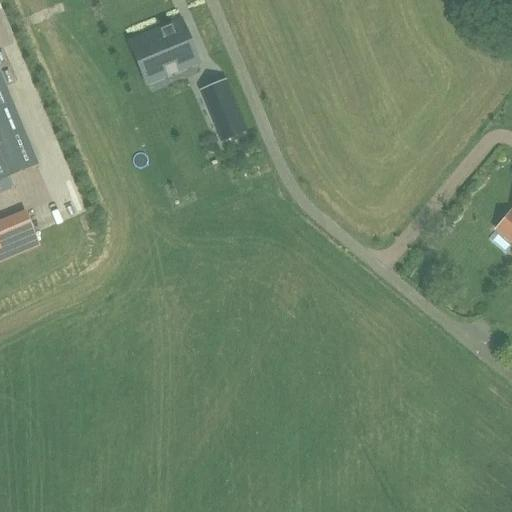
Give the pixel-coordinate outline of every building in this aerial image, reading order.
[(193,63),(195,62),(179,24),(170,27),(170,26),(168,27),(169,28),(161,31),(160,30),(159,31),(159,32),(131,44),(147,82),(148,82),(145,74),(190,55),(193,63)] [(0,180),(8,177),(31,168),(0,93),(0,180)] [(233,98),(206,109),(220,142),(246,131),(239,113),(233,98)] [(511,212),(497,231),(511,243),(511,212)] [(0,223),(0,255),(2,260),(37,245),(24,214),(0,223)]
